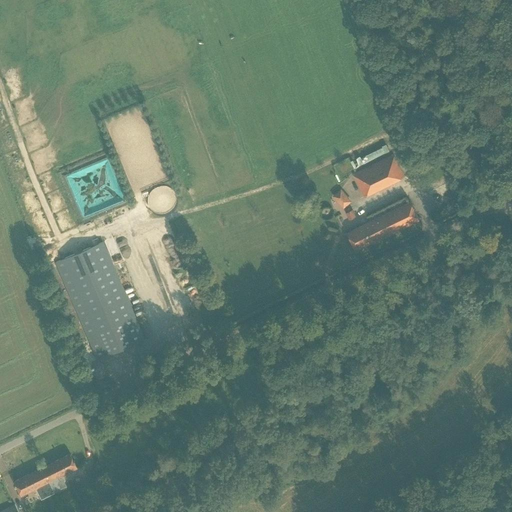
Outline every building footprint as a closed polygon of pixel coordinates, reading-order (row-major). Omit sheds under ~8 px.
[(375,156),(388,151),(385,144),(372,150),(375,156)] [(353,175),(364,196),(404,177),(393,155),(353,175)] [(340,188),(331,196),(343,208),(351,200),(340,188)] [(410,202),(347,233),(355,250),(371,242),(372,243),(419,220),(410,202)] [(55,262),(93,350),(97,359),(144,339),(140,330),(102,242),(55,262)] [(69,454),(41,468),(49,483),(50,483),(54,491),(65,486),(60,476),(76,468),(69,454)] [(13,482),(18,491),(20,496),(36,488),(37,489),(41,487),(46,496),(54,491),(50,483),(49,483),(41,468),(13,482)]
